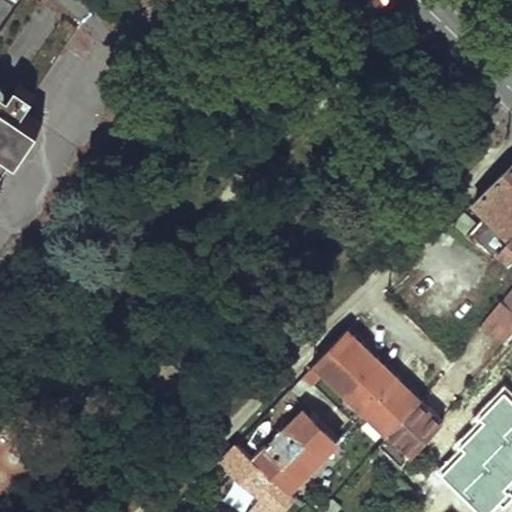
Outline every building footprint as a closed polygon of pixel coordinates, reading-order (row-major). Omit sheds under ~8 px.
[(0,187),(43,124),(25,111),(37,92),(20,81),(13,91),(0,82),(0,187)] [(511,287),(502,299),(511,307),(511,287)] [(388,428),(418,393),(346,325),(300,371),(307,379),(321,365),(388,428)] [(511,388),(506,383),(477,412),(481,416),(454,444),(458,448),(439,467),(485,511),(489,511),(511,489),(507,485),(511,480),(511,388)] [(442,416),(418,393),(388,428),(380,437),(403,460),(442,416)] [(338,439),(310,413),(306,416),(304,414),(300,417),(297,414),(287,426),(283,422),(273,432),(277,435),(263,451),(266,453),(262,457),(265,459),(261,464),(289,490),(307,471),(308,473),(321,460),(319,458),(338,439)] [(259,497),(247,511),(245,511),(281,511),(296,496),(289,490),(261,464),(235,441),(218,460),(232,473),(259,497)] [(259,497),(232,473),(222,484),(224,492),(247,511),(259,497)] [(330,511),(340,502),(330,493),(316,508),(320,511),(330,511)]
